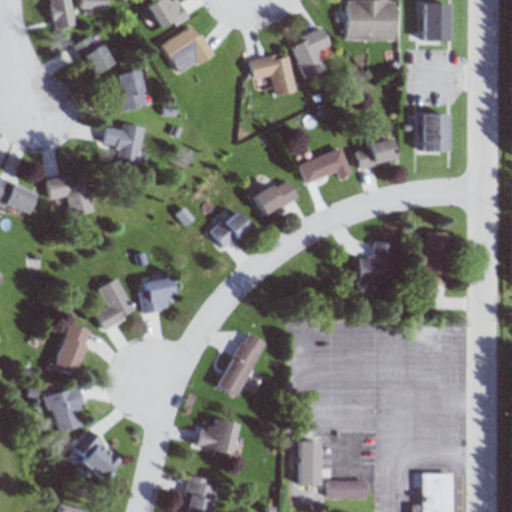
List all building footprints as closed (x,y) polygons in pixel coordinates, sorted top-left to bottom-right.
[(47,0),(53,28),(73,24),(68,0),(47,0)] [(105,0),(79,0),(79,9),(105,9),(105,0)] [(392,0),(343,0),(343,40),(392,40),(392,0)] [(420,40),(445,40),(445,3),(420,3),(420,40)] [(211,54),(194,23),(159,43),(176,74),(211,54)] [(328,45),(320,27),(287,41),(303,79),(325,69),(317,50),(328,45)] [(71,45),(91,75),(110,62),(90,33),(71,45)] [(294,91),(285,50),(246,58),(250,78),(269,75),(273,95),(294,91)] [(144,106),(136,69),(110,75),(118,111),(144,106)] [(444,151),(444,113),(419,113),(420,151),(444,151)] [(104,129),(101,148),(118,150),(116,162),(136,165),(142,126),(118,123),(116,131),(104,129)] [(388,138),(353,147),(358,169),(394,159),(388,138)] [(339,148),(297,163),(304,183),(334,171),(336,177),(348,172),(339,148)] [(45,179),(49,199),(65,196),(69,216),(92,211),(85,177),(73,179),(72,174),(45,179)] [(35,191),(0,176),(0,203),(26,214),(35,191)] [(296,198),(285,177),(251,193),(261,215),(296,198)] [(222,248),(248,226),(233,208),(208,231),(222,248)] [(446,231),(425,231),(425,285),(446,285),(446,231)] [(393,240),(370,240),(369,258),(356,258),(356,292),(374,292),(374,283),(393,283),(393,240)] [(117,277),(96,287),(105,308),(94,313),(101,329),(134,314),(117,277)] [(141,313),(165,309),(163,298),(173,296),(170,277),(137,282),(141,313)] [(52,368),(75,375),(89,328),(67,321),(52,368)] [(236,397),(263,341),(243,331),(216,387),(236,397)] [(76,387),(44,395),(54,432),(86,424),(76,387)] [(236,423),(211,417),(209,427),(199,425),(194,446),(228,454),(236,423)] [(71,447),(80,454),(75,460),(101,480),(119,457),(84,430),(71,447)] [(316,440),(296,440),(296,484),(316,484),(316,440)] [(450,511),(451,474),(421,474),(420,506),(409,506),(408,511),(450,511)] [(209,511),(215,480),(186,475),(179,511),(209,511)] [(326,496),(364,496),(364,480),(326,480),(326,496)] [(100,511),(101,511),(57,503),(54,511),(100,511)]
